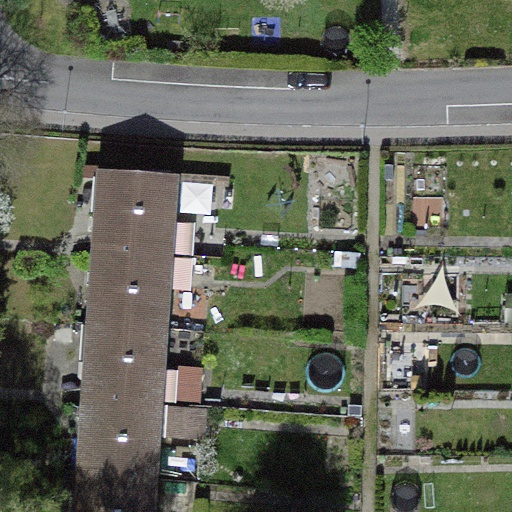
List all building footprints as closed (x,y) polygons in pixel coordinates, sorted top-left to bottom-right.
[(107,175),(101,252),(165,256),(170,180),(107,175)] [(101,252),(96,325),(160,330),(165,256),(101,252)] [(96,325),(91,399),(155,403),(160,330),(96,325)] [(91,399),(86,473),(149,478),(155,403),(91,399)] [(86,473),(83,511),(147,511),(149,478),(86,473)]
